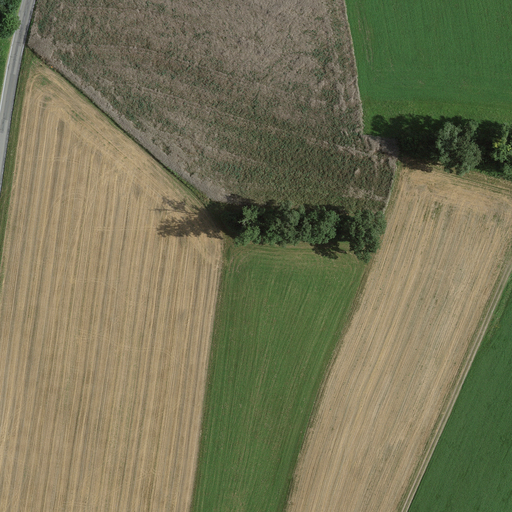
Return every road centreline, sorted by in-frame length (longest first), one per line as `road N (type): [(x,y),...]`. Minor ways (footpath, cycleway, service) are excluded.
road 1 (track): [(406,511),(511,266)]
road 2 (tertiary): [(28,0),(0,148)]
